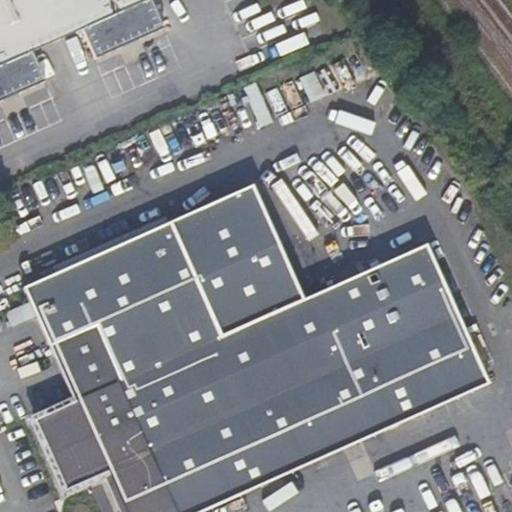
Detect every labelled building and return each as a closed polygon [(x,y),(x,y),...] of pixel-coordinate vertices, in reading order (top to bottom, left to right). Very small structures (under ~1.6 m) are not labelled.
[(146,0),(0,0),(0,94),(8,91),(10,96),(37,84),(24,55),(75,32),(88,62),(115,49),(113,44),(126,38),(129,43),(156,31),(143,1),(146,0)] [(115,49),(129,43),(126,38),(113,44),(115,49)] [(325,66),(298,77),(307,100),(334,89),(325,66)] [(0,100),(10,96),(8,91),(0,94),(0,100)] [(61,405),(41,413),(21,421),(53,495),(94,478),(109,511),(199,511),(474,390),(412,250),(207,340),(156,226),(12,291),(61,405)]
